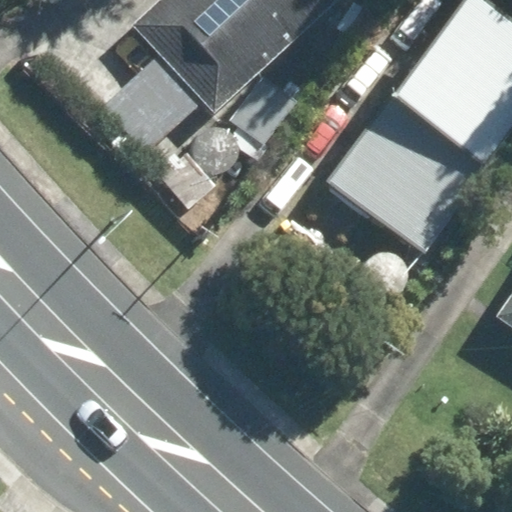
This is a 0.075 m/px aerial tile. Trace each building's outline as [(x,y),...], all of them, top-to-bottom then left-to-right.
[(168,0),(129,35),(210,125),(349,0),(168,0)] [(449,0),(474,19),(489,0),(449,0)] [(511,58),(460,19),(326,197),(418,268),(478,189),(472,185),(511,132),(511,58)] [(214,187),(182,154),(154,182),(186,215),(214,187)] [(290,242),(272,264),(334,314),(341,305),(332,298),(355,268),(309,231),(296,247),(290,242)] [(511,302),(492,332),(511,344),(511,302)]
